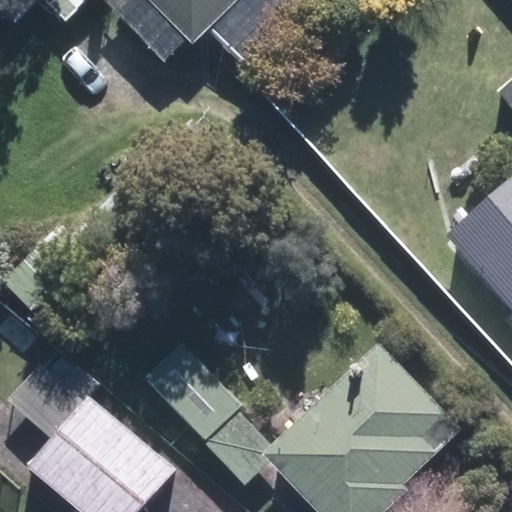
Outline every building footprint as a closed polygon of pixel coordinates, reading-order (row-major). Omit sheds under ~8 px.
[(4,0),(17,12),(28,0),(4,0)] [(111,0),(158,48),(187,20),(197,30),(228,0),(111,0)] [(511,191),(465,231),(511,286),(511,191)] [(38,318),(54,333),(74,315),(56,298),(38,318)] [(6,327),(29,350),(43,336),(19,313),(6,327)] [(280,437),(272,444),(339,511),(377,511),(416,474),(410,468),(467,413),(384,329),(277,434),(280,437)] [(276,436),(274,433),(272,433),(236,397),(241,393),(179,330),(145,362),(206,423),(201,429),(242,470),(276,436)] [(44,353),(13,390),(60,428),(37,456),(104,511),(134,511),(181,457),(94,386),(90,390),(44,353)]
